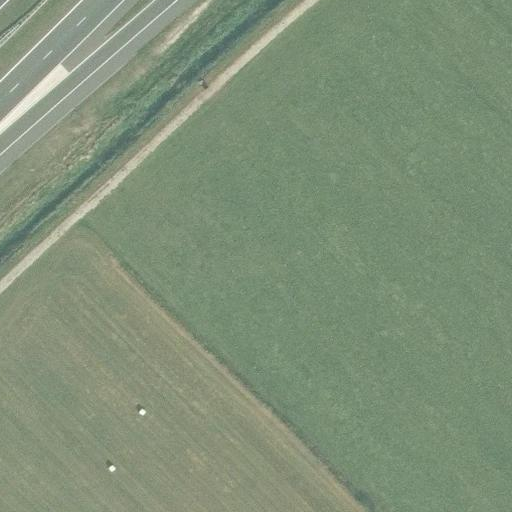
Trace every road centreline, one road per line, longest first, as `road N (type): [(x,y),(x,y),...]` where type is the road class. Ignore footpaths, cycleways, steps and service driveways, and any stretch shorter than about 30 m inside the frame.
road 1 (motorway): [(0,130),(167,0)]
road 2 (motorway): [(0,102),(102,0)]
